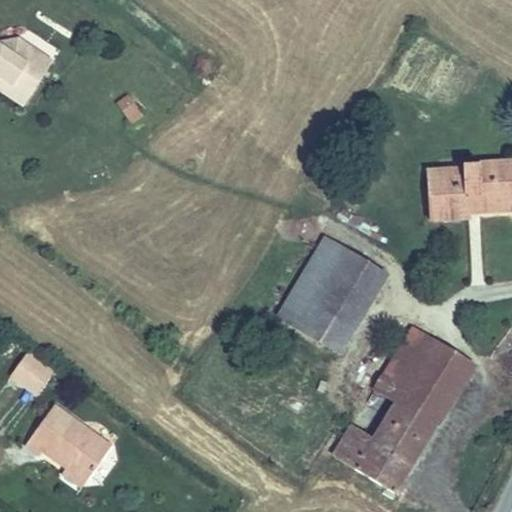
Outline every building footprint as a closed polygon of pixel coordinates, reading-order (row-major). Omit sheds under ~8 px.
[(0,83),(12,69),(28,80),(39,65),(11,44),(0,45),(0,83)] [(28,80),(12,69),(0,83),(0,106),(4,109),(28,80)] [(114,103),(129,125),(141,116),(127,95),(114,103)] [(471,203),(489,200),(487,187),(502,184),(497,158),(444,167),(446,173),(411,179),(418,219),(456,213),(454,198),(470,195),(471,203)] [(487,187),(489,200),(504,197),(502,184),(487,187)] [(310,248),(271,331),(282,336),(292,317),(324,255),(310,248)] [(292,317),(282,336),(336,363),(375,280),(324,255),(292,317)] [(403,495),(442,417),(423,407),(434,385),(452,395),(461,379),(423,358),(428,348),(431,342),(408,330),(377,393),(395,402),(373,445),(356,436),(342,464),(403,495)] [(423,358),(461,379),(466,368),(428,348),(423,358)] [(19,355),(5,374),(12,380),(26,360),(19,355)] [(26,360),(12,380),(26,390),(41,370),(26,360)] [(434,385),(423,407),(442,417),(452,395),(434,385)] [(39,448),(61,463),(82,478),(105,443),(46,402),(17,442),(35,455),(39,448)] [(55,471),(75,487),(82,478),(61,463),(55,471)]
